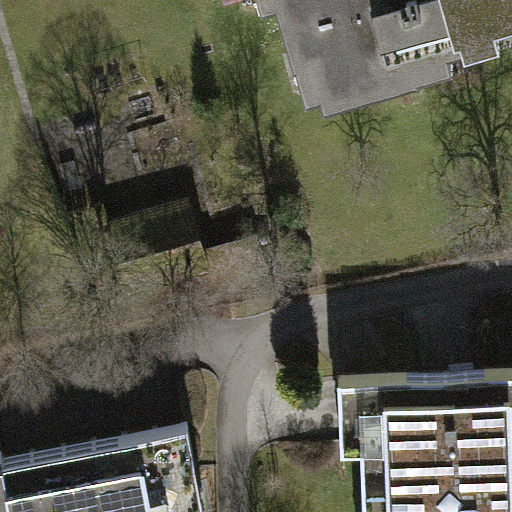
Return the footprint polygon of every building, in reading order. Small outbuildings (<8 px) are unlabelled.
[(270,0),(286,53),(306,48),(317,89),(407,64),(402,47),(454,33),(448,26),(440,0),(270,0)] [(511,0),(440,0),(448,26),(511,7),(511,0)] [(195,196),(126,216),(140,268),(210,248),(195,196)] [(511,511),(511,362),(334,369),(336,442),(356,441),(357,511),(511,511)] [(203,511),(185,415),(87,434),(3,450),(0,450),(0,511),(203,511)]
